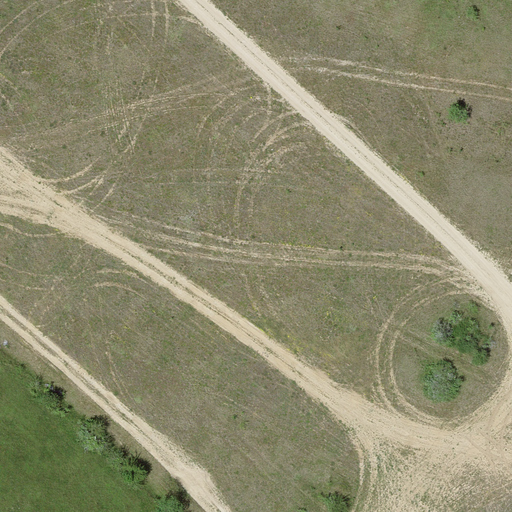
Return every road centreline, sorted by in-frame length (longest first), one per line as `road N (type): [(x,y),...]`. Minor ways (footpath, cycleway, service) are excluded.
road 1 (track): [(511,466),(405,428),(121,244),(0,154)]
road 2 (track): [(511,288),(191,0)]
road 3 (track): [(223,511),(0,299)]
